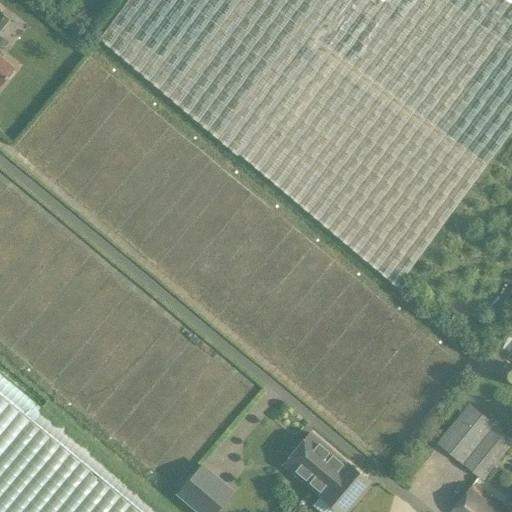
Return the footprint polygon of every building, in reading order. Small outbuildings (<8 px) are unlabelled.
[(511,0),(128,0),(100,40),(159,90),(237,156),(240,155),(335,235),(399,288),(511,133),(511,0)] [(0,83),(12,68),(0,57),(0,29),(8,20),(0,13),(0,83)] [(0,459),(32,422),(42,409),(0,373),(0,459)] [(437,442),(445,449),(483,479),(507,449),(511,442),(511,437),(470,403),(437,442)] [(283,463),(312,487),(337,456),(308,432),(283,463)] [(175,493),(197,511),(225,511),(245,489),(206,456),(175,493)] [(346,463),(337,456),(312,487),(320,494),(319,495),(339,511),(340,511),(368,479),(347,462),(346,463)] [(505,511),(476,488),(457,511),(505,511)]
